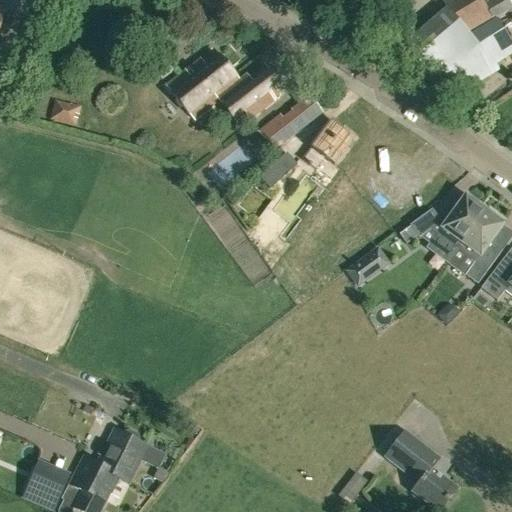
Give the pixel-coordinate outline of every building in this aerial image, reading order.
[(324,5),(319,0),(308,0),(304,4),(312,14),(324,5)] [(491,0),(484,4),(481,0),(441,0),(460,34),(491,17),(492,19),(511,7),(511,5),(508,0),(491,0)] [(509,47),(504,38),(495,21),(457,43),(439,21),(407,49),(434,80),(466,52),(470,59),(452,69),(461,83),(505,56),(502,51),(509,47)] [(238,81),(213,51),(201,61),(200,59),(166,85),(194,120),(217,100),(236,123),(246,115),(251,121),(272,103),(271,101),(284,91),(263,66),(248,79),(245,75),(238,81)] [(309,98),(291,112),(293,114),(284,121),(280,117),(260,133),(274,150),(321,113),(309,98)] [(73,124),(77,109),(56,103),(52,119),(73,124)] [(350,122),(343,128),(338,122),(316,141),(326,153),(317,161),(326,172),(365,139),(350,122)] [(228,187),(262,155),(252,144),(218,175),(228,187)] [(297,153),(269,176),(278,188),(307,165),(297,153)] [(455,249),(483,210),(464,196),(443,225),(439,223),(431,212),(411,226),(419,238),(428,230),(455,249)] [(483,277),(501,252),(492,245),(491,241),(503,225),(483,210),(455,249),(445,263),(465,277),(472,268),(483,277)] [(265,221),(254,233),(283,258),(294,245),(265,221)] [(389,264),(377,248),(346,271),(357,287),(389,264)] [(504,291),(511,297),(511,271),(501,263),(480,289),(497,301),(504,291)] [(446,326),(459,312),(454,306),(446,306),(437,315),(436,316),(443,323),(446,326)] [(115,432),(97,466),(82,459),(75,474),(62,499),(64,499),(57,511),(71,511),(75,505),(87,511),(98,511),(109,492),(112,494),(120,478),(128,483),(139,461),(157,470),(158,468),(165,455),(147,446),(146,447),(137,443),(139,439),(138,436),(128,431),(125,433),(123,436),(115,432)] [(438,511),(439,511),(457,489),(431,469),(439,459),(403,432),(385,456),(419,483),(412,492),(438,511)] [(53,510),(66,481),(68,476),(39,463),(31,481),(24,497),(53,510)] [(158,468),(157,470),(155,474),(157,480),(163,484),(169,474),(158,468)] [(0,476),(0,491),(20,499),(24,485),(0,476)]
